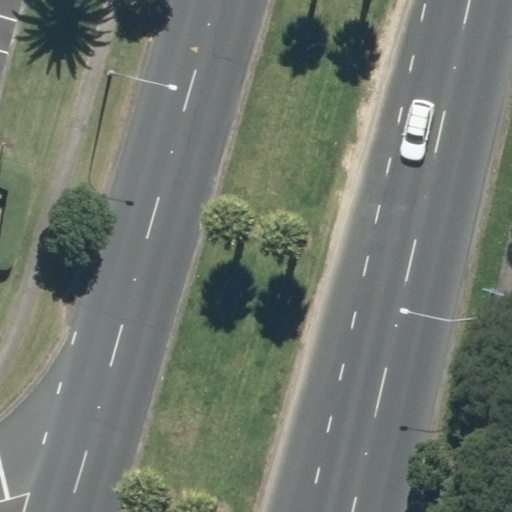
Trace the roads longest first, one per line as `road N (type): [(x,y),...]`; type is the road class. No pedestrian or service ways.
road 1 (primary): [(67,511),(204,0)]
road 2 (primary): [(470,0),(337,511)]
